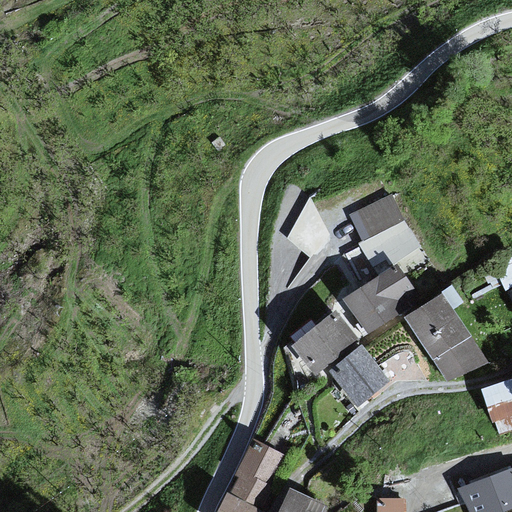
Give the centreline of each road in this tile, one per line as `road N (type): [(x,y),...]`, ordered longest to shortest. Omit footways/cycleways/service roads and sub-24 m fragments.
road 1 (unclassified): [(511,19),(454,45),(380,107),(264,160),(253,184),(249,235),(253,381)]
road 2 (residential): [(308,474),(400,396),(511,371)]
road 3 (residential): [(253,381),(252,409),(211,511)]
